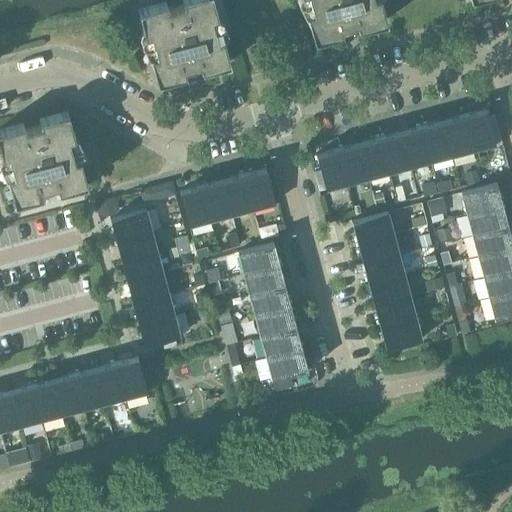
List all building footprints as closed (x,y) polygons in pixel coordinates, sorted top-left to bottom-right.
[(149,56),(156,81),(185,73),(183,68),(199,63),(201,69),(229,61),(222,36),(216,38),(210,17),(216,15),(212,0),(181,0),(183,3),(167,7),(165,1),(137,9),(144,35),(150,33),(155,54),(149,56)] [(306,14),(313,39),(341,32),(340,26),(356,21),(357,27),(385,20),(380,0),(308,0),(312,12),(306,14)] [(485,108),(463,113),(472,149),(494,143),(485,108)] [(7,176),(13,202),(42,194),(40,188),(56,184),(58,190),(86,182),(79,157),(73,158),(68,137),(74,136),(67,110),(38,118),(40,124),(24,128),(23,122),(0,128),(0,151),(1,155),(7,154),(13,174),(7,176)] [(463,113),(442,119),(451,155),(472,149),(463,113)] [(442,119),(421,124),(431,160),(451,155),(442,119)] [(421,124),(400,130),(409,166),(431,160),(421,124)] [(400,130),(379,136),(388,171),(409,166),(400,130)] [(379,136),(358,141),(368,177),(388,171),(379,136)] [(358,141),(337,147),(347,182),(368,177),(358,141)] [(347,182),(337,147),(315,153),(325,188),(347,182)] [(265,166),(242,172),(252,208),(274,202),(265,166)] [(242,172),(222,178),(231,213),(252,208),(242,172)] [(222,178),(201,183),(210,219),(231,213),(222,178)] [(460,191),(466,213),(502,203),(496,181),(460,191)] [(210,219),(201,183),(179,189),(188,225),(210,219)] [(95,201),(98,214),(117,209),(114,196),(95,201)] [(438,198),(426,200),(427,205),(430,216),(441,213),(438,198)] [(466,213),(472,234),(507,224),(502,203),(466,213)] [(109,217),(115,239),(151,229),(145,207),(109,217)] [(351,220),(357,242),(392,233),(386,211),(351,220)] [(472,234),(477,255),(511,245),(511,241),(507,224),(472,234)] [(115,239),(121,260),(156,250),(151,229),(115,239)] [(357,242),(362,263),(398,253),(392,233),(357,242)] [(227,240),(229,248),(239,245),(237,237),(227,240)] [(237,250),(243,272),(279,263),(273,241),(237,250)] [(194,248),(197,256),(208,253),(206,245),(194,248)] [(511,245),(477,255),(483,275),(511,267),(511,245)] [(121,260),(126,281),(162,271),(156,250),(121,260)] [(362,263),(368,284),(404,274),(398,253),(362,263)] [(243,272),(249,293),(284,284),(279,263),(243,272)] [(511,267),(483,275),(488,296),(511,290),(511,267)] [(206,271),(208,280),(215,278),(213,269),(206,271)] [(126,281),(132,302),(167,292),(162,271),(126,281)] [(368,284),(374,305),(409,295),(404,274),(368,284)] [(209,282),(212,294),(220,292),(217,280),(209,282)] [(249,293),(254,314),(290,305),(284,284),(249,293)] [(511,290),(488,296),(494,318),(511,313),(511,290)] [(132,302),(137,322),(173,313),(167,292),(132,302)] [(374,305),(379,326),(415,316),(409,295),(374,305)] [(254,314),(260,335),(295,326),(290,305),(254,314)] [(217,311),(220,323),(228,321),(225,309),(217,311)] [(173,313),(137,322),(143,344),(162,340),(164,347),(176,344),(174,336),(179,335),(173,313)] [(415,316),(379,326),(385,348),(421,338),(415,316)] [(260,335),(265,356),(301,346),(295,326),(260,335)] [(223,335),(226,344),(234,342),(231,333),(223,335)] [(234,342),(226,344),(231,365),(239,363),(234,342)] [(301,346),(265,356),(271,378),(307,368),(301,346)] [(137,355),(115,361),(124,396),(146,391),(143,378),(152,376),(149,365),(140,367),(137,355)] [(115,361),(94,366),(103,402),(124,396),(115,361)] [(94,366),(73,372),(83,408),(103,402),(94,366)] [(73,372),(52,378),(62,413),(83,408),(73,372)] [(52,378),(31,383),(41,419),(62,413),(52,378)] [(31,383),(10,389),(20,424),(41,419),(31,383)] [(10,389),(0,391),(0,429),(20,424),(10,389)] [(89,435),(92,443),(104,440),(102,432),(89,435)] [(70,441),(72,449),(83,446),(81,438),(70,441)] [(57,444),(59,452),(71,449),(69,441),(57,444)] [(28,452),(30,460),(40,457),(37,449),(28,452)] [(15,456),(17,463),(29,460),(27,453),(15,456)]
